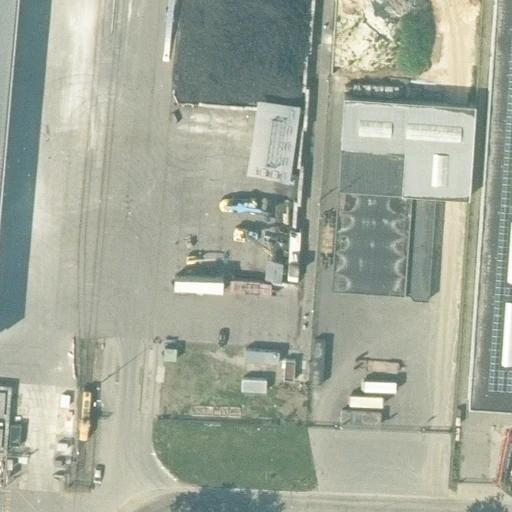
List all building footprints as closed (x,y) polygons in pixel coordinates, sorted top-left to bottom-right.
[(0,0),(0,207),(17,0),(0,0)] [(511,0),(494,0),(468,400),(511,402),(511,0)] [(316,68),(316,44),(283,43),(283,68),(316,68)] [(475,103),(345,95),(332,289),(405,294),(406,286),(411,286),(410,294),(414,299),(429,300),(436,194),(469,196),(475,103)] [(176,360),(176,348),(164,347),(163,359),(176,360)]
